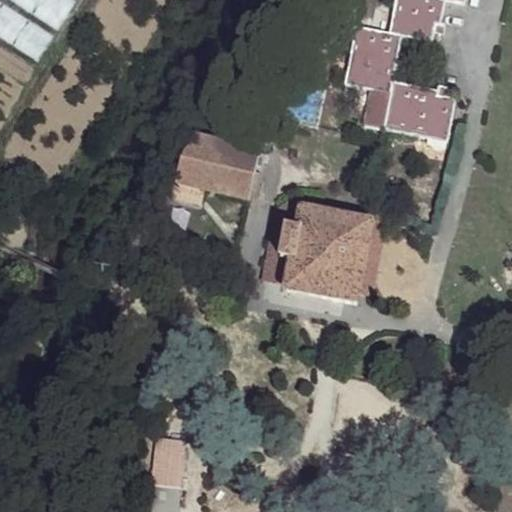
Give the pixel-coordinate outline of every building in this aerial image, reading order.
[(9,0),(55,30),(74,2),(71,0),(9,0)] [(437,14),(445,15),(447,0),(395,0),(391,31),(402,33),(434,39),(435,33),(437,14)] [(385,92),(381,125),(444,140),(449,138),(457,93),(438,88),(438,81),(395,73),(397,59),(402,33),(391,31),(358,26),(349,84),(385,92)] [(260,161),(187,144),(177,194),(249,208),(260,161)] [(375,229),(301,216),(285,299),(357,309),(375,229)] [(181,511),(184,440),(153,439),(151,511),(181,511)]
